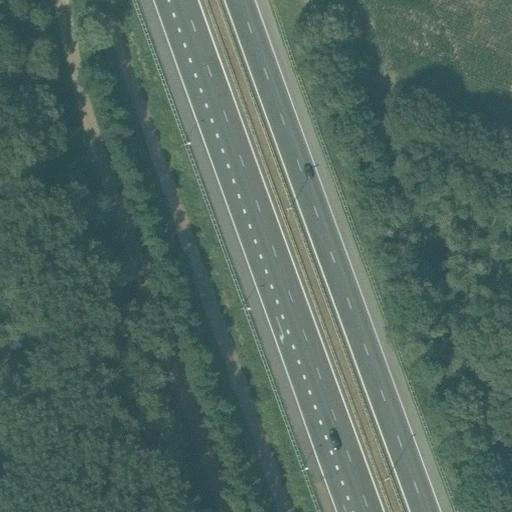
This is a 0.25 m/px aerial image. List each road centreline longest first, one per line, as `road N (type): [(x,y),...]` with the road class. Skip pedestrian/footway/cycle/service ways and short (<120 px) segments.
road 1 (motorway): [(427,511),(239,0)]
road 2 (motorway): [(183,0),(370,511)]
road 3 (unclassified): [(229,511),(72,65),(57,0)]
